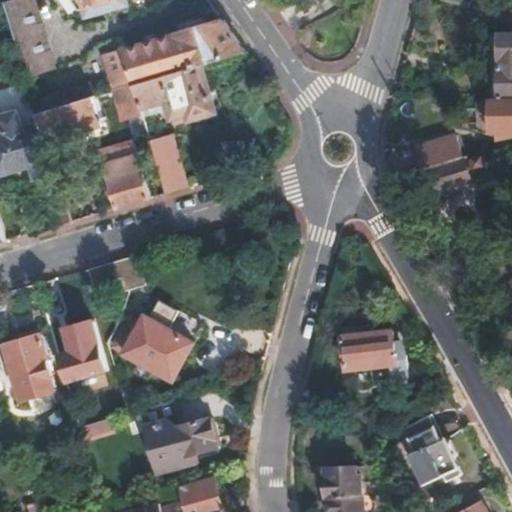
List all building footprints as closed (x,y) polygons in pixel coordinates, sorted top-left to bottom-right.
[(53,70),(33,0),(18,0),(6,4),(26,68),(29,77),(53,70)] [(128,4),(126,0),(73,0),(79,9),(82,7),(86,17),(128,4)] [(136,87),(201,67),(246,53),(223,19),(102,56),(114,94),(136,87)] [(501,65),(502,96),(511,96),(511,32),(501,33),(501,58),(503,58),(503,65),(501,65)] [(214,113),(201,67),(136,87),(142,107),(165,100),(170,119),(188,114),(190,120),(214,113)] [(41,115),(95,99),(91,87),(37,103),(41,115)] [(142,107),(136,87),(114,94),(122,120),(144,113),(142,107)] [(511,96),(502,96),(501,136),(511,134),(511,96)] [(49,141),(103,125),(95,99),(41,115),(49,141)] [(478,103),(478,134),(493,134),(492,103),(478,103)] [(49,141),(41,115),(21,121),(17,105),(0,110),(0,111),(6,132),(0,133),(0,171),(29,164),(34,179),(58,173),(49,141)] [(172,125),(190,120),(188,114),(170,119),(172,125)] [(474,154),(468,135),(460,131),(385,152),(386,162),(389,178),(390,179),(429,167),(467,156),(474,154)] [(189,186),(174,135),(152,142),(157,161),(169,158),(171,164),(159,167),(166,193),(189,186)] [(152,197),(134,141),(100,151),(117,208),(152,197)] [(474,178),(467,156),(429,167),(437,189),(474,178)] [(73,221),(64,190),(47,195),(56,226),(73,221)] [(0,242),(9,240),(0,209),(0,242)] [(146,285),(137,255),(122,259),(131,290),(146,285)] [(131,290),(122,259),(106,264),(87,269),(96,300),(131,290)] [(196,341),(148,315),(143,325),(131,318),(116,348),(177,379),(196,341)] [(109,368),(93,318),(66,326),(74,351),(61,356),(66,371),(68,380),(109,368)] [(395,330),(346,337),(350,370),(388,365),(389,376),(401,374),(409,365),(407,352),(397,345),(395,330)] [(41,332),(7,343),(21,389),(42,383),(36,364),(50,359),(41,332)] [(68,380),(66,371),(48,376),(54,397),(72,391),(68,380)] [(154,401),(150,387),(125,395),(130,409),(154,401)] [(404,411),(394,394),(371,408),(380,425),(404,411)] [(130,409),(125,395),(121,396),(125,410),(130,409)] [(175,418),(154,424),(168,470),(206,458),(203,449),(226,442),(224,434),(226,431),(222,418),(219,417),(218,415),(184,425),(183,422),(175,418)] [(463,473),(434,415),(401,430),(407,443),(403,445),(409,457),(414,455),(428,484),(446,475),(448,480),(463,473)] [(86,438),(115,428),(112,418),(83,426),(86,438)] [(366,511),(364,466),(330,467),(331,479),(328,481),(329,495),(332,496),(332,511),(366,511)] [(165,511),(223,511),(227,511),(218,478),(182,489),(186,501),(164,507),(165,511)] [(487,511),(482,501),(462,511),(487,511)]
